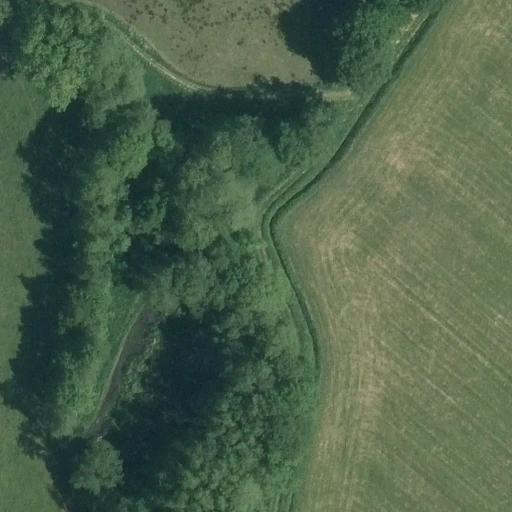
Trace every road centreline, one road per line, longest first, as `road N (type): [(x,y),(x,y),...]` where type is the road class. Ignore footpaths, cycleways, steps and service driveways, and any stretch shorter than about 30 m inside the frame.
road 1 (track): [(272,511),(292,387),(290,327),(252,225),(261,204),(351,103)]
road 2 (track): [(351,103),(423,0)]
